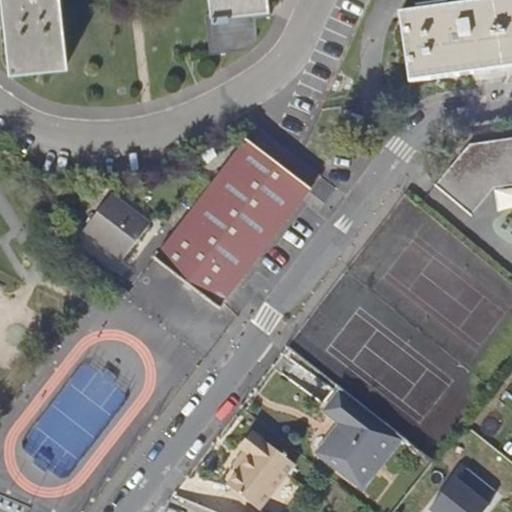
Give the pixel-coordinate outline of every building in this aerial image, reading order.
[(0,0),(0,18),(6,72),(61,66),(54,0),(0,0)] [(205,0),(208,15),(199,16),(203,55),(240,52),(246,48),(250,44),(250,38),(250,19),(263,18),(261,0),(205,0)] [(511,0),(504,0),(395,16),(405,84),(511,68),(511,0)] [(511,139),(464,147),(430,187),(465,217),(487,189),(511,185),(511,139)] [(304,191),(239,142),(148,262),(213,311),(304,191)] [(110,195),(84,230),(124,259),(150,225),(110,195)] [(342,424),(320,452),(363,486),(402,437),(342,391),(326,411),(342,424)] [(251,455),(236,474),(274,503),(301,468),(257,435),(245,451),(251,455)] [(430,510),(432,511),(483,511),(489,505),(453,478),(430,510)]
